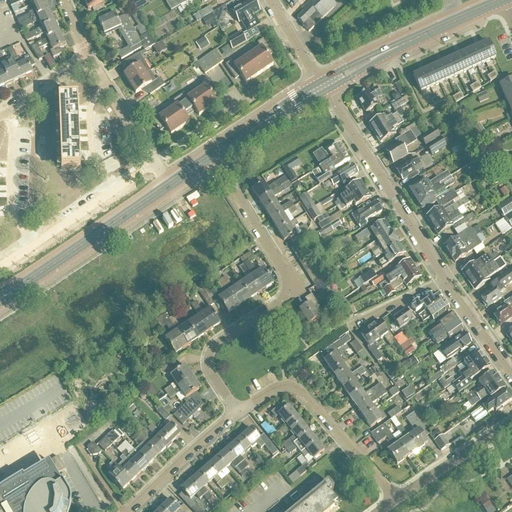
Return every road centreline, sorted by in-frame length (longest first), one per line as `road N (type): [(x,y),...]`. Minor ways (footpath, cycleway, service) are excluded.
road 1 (residential): [(236,412),(208,357),(283,300),(288,280),(211,157)]
road 2 (residential): [(443,282),(322,87)]
road 3 (residential): [(236,412),(276,388),(296,389),(396,501)]
road 4 (tertiary): [(0,300),(168,186)]
road 5 (tertiary): [(322,87),(456,21)]
road 6 (residential): [(130,511),(236,412)]
road 7 (residential): [(154,163),(269,84)]
road 8 (residential): [(396,501),(511,426)]
road 9 (tertiary): [(211,157),(322,87)]
road 10 (residential): [(31,247),(10,211),(9,128)]
road 11 (residential): [(88,59),(154,163)]
